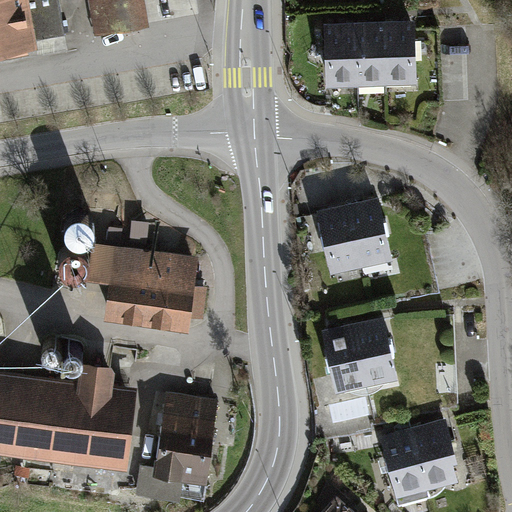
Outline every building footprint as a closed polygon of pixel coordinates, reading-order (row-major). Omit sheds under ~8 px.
[(0,0),(0,53),(39,47),(37,40),(67,34),(61,0),(88,0),(95,35),(147,25),(142,0),(0,0)] [(417,19),(322,25),(327,88),(419,83),(417,19)] [(380,195),(351,202),(367,267),(395,259),(380,195)] [(351,202),(319,210),(337,275),(367,267),(351,202)] [(200,254),(117,244),(104,318),(190,328),(192,315),(203,316),(209,287),(197,286),(200,254)] [(383,315),(355,321),(369,384),(399,378),(383,315)] [(355,321),(322,329),(337,392),(369,384),(355,321)] [(7,324),(0,323),(0,456),(130,472),(138,385),(0,367),(7,324)] [(222,398),(167,392),(155,468),(140,466),(137,494),(181,501),(182,496),(207,499),(222,398)] [(447,416),(413,425),(431,489),(459,479),(455,462),(460,461),(447,416)] [(413,425),(382,434),(399,499),(431,489),(413,425)] [(358,511),(338,493),(321,511),(358,511)]
